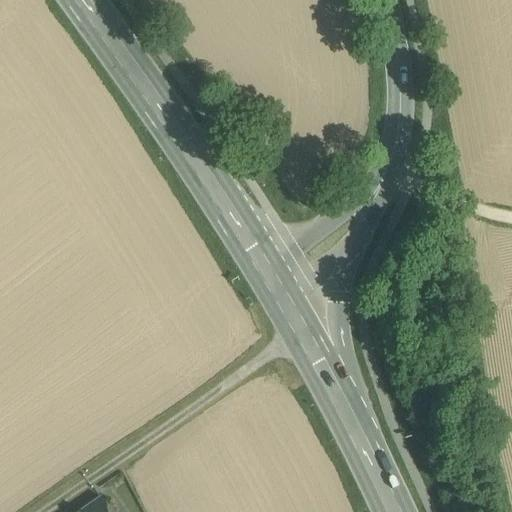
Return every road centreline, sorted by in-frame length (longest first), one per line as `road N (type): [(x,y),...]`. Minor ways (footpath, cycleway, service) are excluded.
road 1 (secondary): [(275,282),(81,0)]
road 2 (secondary): [(386,0),(403,90),(387,170),(359,213)]
road 3 (secondary): [(355,427),(338,296),(359,213)]
road 4 (unknown): [(230,216),(71,315)]
road 5 (secondary): [(355,427),(275,282)]
road 6 (track): [(511,216),(387,170)]
